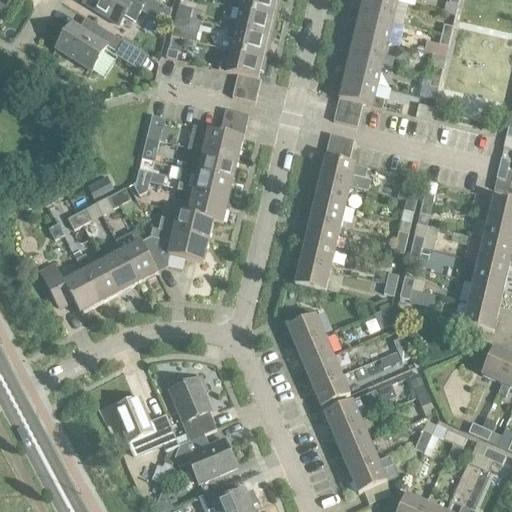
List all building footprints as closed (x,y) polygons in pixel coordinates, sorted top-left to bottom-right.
[(0,0),(0,14),(3,17),(13,0),(0,0)] [(86,0),(84,5),(118,27),(123,18),(134,25),(149,0),(86,0)] [(240,0),(242,0),(239,12),(277,20),(282,0),(240,0)] [(379,0),(363,0),(359,17),(392,25),(397,4),(379,0)] [(178,8),(176,18),(190,21),(192,11),(178,8)] [(231,22),(228,31),(272,41),(277,20),(239,12),(236,23),(231,22)] [(392,25),(359,17),(354,39),(387,46),(392,25)] [(176,18),(173,29),(183,31),(188,29),(190,21),(176,18)] [(86,35),(79,31),(71,26),(56,51),(92,74),(107,50),(117,56),(124,44),(92,25),(86,35)] [(444,27),(442,37),(450,39),(453,30),(444,27)] [(272,41),(228,31),(226,40),(232,41),(229,54),(266,62),(272,41)] [(442,37),(440,47),(448,49),(450,39),(442,37)] [(354,39),(349,60),(382,67),(391,70),(392,70),(395,61),(384,58),(387,46),(354,39)] [(441,68),(442,48),(426,47),(425,67),(441,68)] [(168,52),(166,61),(176,63),(178,54),(168,52)] [(221,65),(219,73),(218,75),(237,79),(257,84),(259,75),(263,76),(266,62),(229,54),(227,64),(226,66),(221,65)] [(186,77),(189,62),(178,60),(174,74),(186,77)] [(349,60),(344,81),(377,88),(382,67),(349,60)] [(193,79),(207,84),(213,69),(198,64),(193,79)] [(434,69),(432,80),(440,82),(443,71),(434,69)] [(257,84),(237,79),(235,89),(258,95),(260,85),(257,84)] [(440,82),(432,80),(430,89),(438,91),(440,82)] [(344,81),(339,102),(362,108),(371,110),(381,112),(384,102),(374,100),(377,88),(344,81)] [(258,95),(235,89),(232,101),(255,106),(258,95)] [(339,102),(336,113),(360,119),(362,108),(339,102)] [(223,124),(246,130),(249,118),(225,113),(223,124)] [(359,119),(336,113),(334,124),(356,130),(359,119)] [(223,124),(220,135),(243,141),(246,130),(223,124)] [(220,135),(195,129),(189,151),(238,162),(243,141),(220,135)] [(162,134),(149,131),(146,141),(160,144),(162,134)] [(328,149),(351,155),(354,143),(331,137),(328,149)] [(160,144),(146,141),(141,162),(154,165),(160,144)] [(351,155),(328,149),(325,160),(349,166),(351,155)] [(189,151),(184,172),(198,175),(233,183),(238,162),(189,151)] [(349,166),(325,160),(320,182),(350,189),(363,193),(366,182),(365,182),(352,179),(355,168),(349,166)] [(502,161),(499,171),(507,173),(510,163),(502,161)] [(499,171),(495,192),(504,194),(506,183),(505,183),(507,173),(499,171)] [(152,176),(139,173),(137,183),(149,186),(150,185),(152,176)] [(419,173),(397,175),(398,192),(421,190),(419,173)] [(195,187),(190,186),(188,195),(228,204),(233,183),(198,175),(195,187)] [(152,176),(150,185),(163,188),(165,179),(152,176)] [(320,182),(315,203),(345,210),(350,189),(320,182)] [(149,186),(137,183),(136,186),(132,188),(139,199),(147,195),(149,186)] [(98,185),(88,190),(93,201),(104,196),(98,185)] [(121,209),(131,203),(125,192),(115,197),(121,209)] [(418,195),(409,193),(406,203),(416,205),(418,195)] [(188,195),(185,207),(190,208),(188,217),(214,223),(223,226),(228,204),(188,195)] [(425,196),(423,206),(433,208),(435,199),(425,196)] [(121,209),(115,197),(106,201),(113,213),(121,209)] [(488,222),(511,227),(511,205),(493,201),(488,222)] [(315,203),(310,224),(340,231),(345,210),(315,203)] [(406,203),(404,213),(414,215),(416,205),(406,203)] [(433,208),(423,206),(421,216),(430,218),(433,208)] [(179,214),(163,211),(158,233),(209,244),(214,223),(188,217),(179,214)] [(86,212),(76,217),(83,229),(92,224),(86,212)] [(83,229),(76,217),(68,222),(74,234),(83,229)] [(511,227),(488,222),(483,242),(483,243),(511,250),(511,227)] [(310,224),(305,245),(335,252),(340,231),(310,224)] [(55,244),(64,239),(58,227),(48,232),(55,244)] [(158,233),(153,232),(151,241),(171,246),(168,258),(204,266),(209,244),(158,233)] [(143,244),(138,234),(116,246),(118,249),(138,287),(157,277),(141,246),(143,244)] [(408,237),(399,235),(396,244),(406,247),(408,237)] [(425,241),(415,239),(413,249),(422,251),(422,250),(425,241)] [(511,250),(483,243),(478,264),(508,272),(511,256),(511,250)] [(406,247),(396,244),(394,254),(404,256),(406,247)] [(335,252),(305,245),(300,266),(330,273),(335,252)] [(113,260),(102,266),(118,297),(138,287),(118,249),(110,253),(113,260)] [(422,251),(413,249),(410,258),(420,261),(422,251)] [(102,266),(92,271),(85,259),(76,263),(79,270),(99,307),(118,297),(102,266)] [(478,264),(472,286),(503,293),(508,272),(478,264)] [(330,273),(300,266),(295,287),(325,294),(330,273)] [(75,280),(63,286),(54,269),(40,276),(58,312),(72,304),(79,318),(99,307),(79,270),(72,274),(75,280)] [(398,279),(389,277),(386,286),(396,289),(398,279)] [(405,281),(402,291),(412,293),(414,283),(405,281)] [(396,289),(386,286),(384,296),(394,299),(396,289)] [(472,286),(467,307),(498,314),(503,293),(472,286)] [(402,291),(400,300),(406,302),(410,303),(412,293),(402,291)] [(383,320),(393,316),(389,307),(379,311),(381,315),(383,320)] [(467,307),(462,328),(493,336),(498,314),(467,307)] [(396,325),(393,316),(383,320),(387,329),(396,325)] [(296,351),(325,339),(316,318),(287,331),(296,351)] [(325,339),(296,351),(305,371),(334,359),(325,339)] [(398,354),(407,350),(403,341),(394,345),(398,354)] [(411,359),(407,350),(398,354),(402,363),(411,359)] [(501,387),(511,362),(511,358),(493,350),(481,378),(501,387)] [(334,359),(305,371),(313,391),(342,379),(334,359)] [(511,362),(501,387),(497,396),(506,400),(509,391),(511,392),(511,362)] [(351,399),(342,379),(313,391),(322,411),(351,399)] [(169,395),(186,437),(175,441),(179,450),(205,439),(205,438),(217,433),(210,415),(211,415),(203,397),(207,395),(201,381),(183,389),(180,383),(168,388),(170,394),(169,395)] [(423,387),(414,391),(418,401),(427,397),(423,387)] [(380,409),(375,397),(324,419),(332,439),(361,427),(358,418),(380,409)] [(427,397),(418,401),(422,410),(431,406),(427,397)] [(157,447),(152,436),(153,435),(138,401),(113,412),(128,446),(133,457),(157,447)] [(175,441),(166,420),(154,425),(167,456),(178,450),(179,450),(175,441)] [(480,439),(484,429),(474,425),(470,435),(480,439)] [(370,447),(361,427),(332,439),(341,459),(370,447)] [(494,434),(484,429),(480,439),(490,444),(494,434)] [(511,444),(511,434),(506,432),(498,449),(508,453),(511,444)] [(432,437),(423,433),(419,443),(428,447),(433,437),(432,437)] [(448,433),(443,442),(448,444),(453,446),(457,437),(448,433)] [(466,441),(457,437),(453,446),(462,450),(466,441)] [(178,450),(174,461),(179,471),(190,465),(199,487),(235,472),(224,444),(210,450),(205,439),(179,450),(178,450)] [(428,447),(419,443),(415,452),(424,456),(428,447)] [(370,447),(341,459),(350,479),(379,467),(378,464),(370,447)] [(178,450),(167,456),(165,462),(165,465),(171,468),(174,461),(178,450)] [(497,455),(487,451),(483,460),(493,464),(497,455)] [(497,455),(493,464),(502,468),(506,459),(497,455)] [(303,469),(322,465),(320,456),(301,461),(303,469)] [(379,467),(350,479),(358,499),(387,486),(381,473),(393,468),(389,459),(378,464),(379,467)] [(214,480),(201,486),(206,497),(219,492),(214,480)] [(219,492),(206,497),(210,507),(212,507),(214,511),(253,511),(245,493),(236,497),(232,486),(219,492)] [(406,498),(399,511),(423,511),(426,507),(406,498)]
